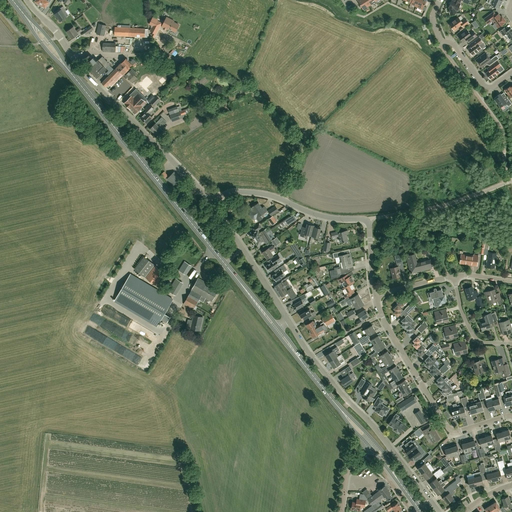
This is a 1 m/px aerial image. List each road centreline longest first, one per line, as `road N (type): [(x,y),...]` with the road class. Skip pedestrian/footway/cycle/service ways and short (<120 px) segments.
road 1 (residential): [(209,201),(80,70),(25,0)]
road 2 (primary): [(223,263),(70,73)]
road 3 (residential): [(374,296),(451,431),(511,416)]
road 4 (residential): [(389,448),(286,320)]
road 5 (residential): [(367,219),(316,215),(260,192),(209,201)]
road 6 (unclassified): [(367,219),(443,206),(511,181)]
road 7 (residential): [(511,73),(485,86),(453,44),(440,42),(432,16),(438,0)]
